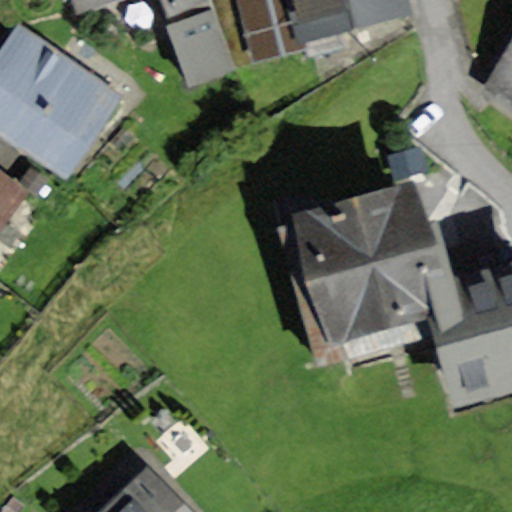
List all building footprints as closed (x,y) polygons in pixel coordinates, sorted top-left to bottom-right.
[(77,0),(81,10),(107,0),(163,0),(193,80),(230,66),(205,0),(77,0)] [(286,0),(235,0),(252,61),(299,48),(297,38),(286,0)] [(286,0),(297,38),(410,7),(407,0),(286,0)] [(0,37),(0,129),(68,177),(121,100),(41,44),(25,33),(15,48),(0,37)] [(511,53),(494,85),(511,95),(511,53)] [(0,227),(25,192),(0,174),(0,227)] [(421,181),(298,216),(335,346),(441,316),(465,398),(511,384),(511,274),(493,280),(453,292),(421,181)] [(144,473),(105,511),(184,511),(173,501),(144,473)]
